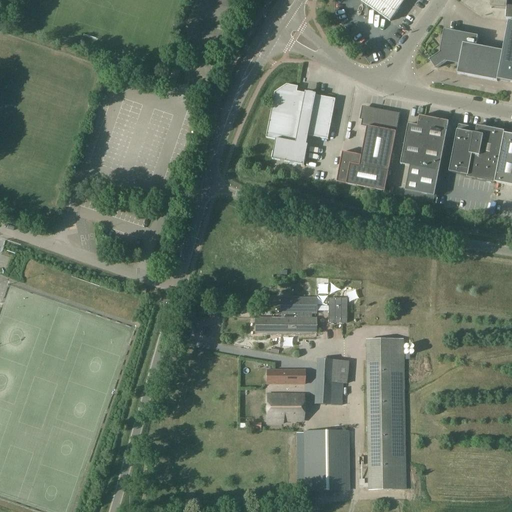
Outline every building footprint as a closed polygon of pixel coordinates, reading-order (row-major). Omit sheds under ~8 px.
[(361,0),(360,2),(390,22),(405,0),(361,0)] [(511,22),(511,0),(493,0),(493,7),(506,8),(505,20),(509,21),(508,22),(511,22)] [(508,22),(502,52),(476,47),(478,37),(444,31),(442,41),(443,41),(441,54),(431,60),(437,69),(447,62),(459,65),(457,75),(460,75),(460,73),(467,74),(467,77),(497,82),(497,81),(511,83),(511,22),(508,22)] [(286,86),(275,93),(274,93),(266,139),(276,141),(272,160),(304,167),(308,146),(306,146),(308,137),(328,141),(335,100),(316,96),(316,95),(305,93),(305,94),(296,93),(297,88),(298,88),(286,86)] [(367,127),(361,157),(343,153),(337,183),(346,184),(385,192),(400,111),(381,108),(381,105),(376,104),(376,107),(365,105),(361,126),(367,127)] [(408,125),(400,166),(410,167),(405,192),(434,198),(439,173),(449,123),(419,117),(417,127),(408,125)] [(494,184),(504,133),(481,128),(477,127),(476,129),(458,126),(449,174),(467,177),(467,179),(494,184)] [(511,136),(505,135),(504,142),(495,185),(511,188),(511,136)] [(84,141),(79,156),(85,159),(91,144),(84,141)] [(255,319),(255,334),(316,334),(316,319),(310,319),(311,314),(316,314),(316,299),(287,299),(287,319),(255,319)] [(328,324),(346,324),(347,299),(328,299),(328,324)] [(401,342),(365,342),(366,491),(402,491),(401,342)] [(304,371),(266,371),(266,385),(304,385),(304,371)] [(331,384),(330,406),(341,406),(342,384),(331,384)] [(303,396),(266,396),(266,424),(283,424),(283,422),(303,422),(303,396)] [(303,432),(304,492),(349,492),(348,432),(348,431),(303,432)]
